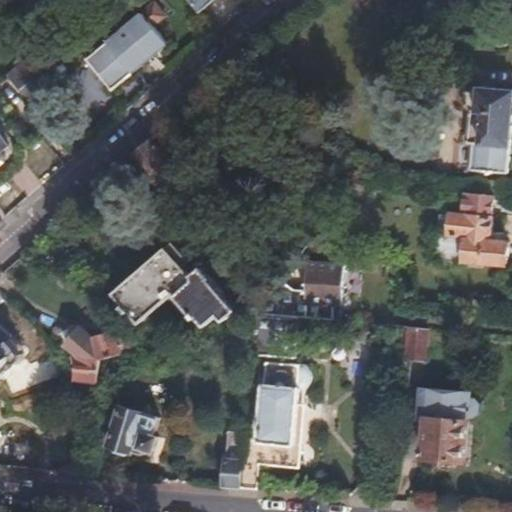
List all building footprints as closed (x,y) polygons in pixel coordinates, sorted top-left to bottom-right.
[(233,1),(232,0),(216,0),(210,5),(218,14),(233,1)] [(399,0),(378,0),(387,10),(399,0)] [(155,2),(88,59),(113,90),(168,44),(153,24),(165,15),(155,2)] [(39,68),(28,53),(7,70),(19,84),(30,75),(39,68)] [(30,75),(19,84),(38,108),(49,98),(30,75)] [(465,83),(464,96),(471,102),(467,136),(475,136),(473,163),(509,166),(511,137),(511,81),(472,78),(465,83)] [(150,140),(135,153),(162,182),(178,169),(150,140)] [(376,170),(360,168),(339,195),(356,197),(358,188),(373,190),(376,170)] [(458,262),(464,257),(507,261),(509,238),(491,237),(494,196),(465,193),(463,213),(452,211),(452,212),(440,211),(438,229),(432,233),(430,254),(435,259),(458,262)] [(145,322),(173,297),(166,289),(167,280),(183,265),(179,261),(186,253),(169,237),(113,289),(124,300),(120,303),(134,318),(138,315),(145,322)] [(166,289),(173,297),(181,292),(212,321),(224,310),(226,312),(237,303),(223,289),(224,285),(209,269),(207,271),(198,261),(195,264),(191,258),(183,265),(167,280),(166,289)] [(307,260),(303,300),(336,303),(340,263),(307,260)] [(295,316),(253,313),(250,350),(260,351),(293,353),(295,316)] [(77,376),(96,379),(98,358),(116,353),(110,332),(92,336),(80,324),(64,339),(79,354),(77,376)] [(424,325),(405,324),(402,354),(421,355),(424,325)] [(0,374),(1,373),(2,366),(0,363),(0,361),(7,356),(10,359),(17,358),(23,352),(21,346),(14,338),(7,344),(0,337),(0,374)] [(260,440),(241,439),(237,485),(258,487),(260,464),(291,467),(292,444),(295,444),(297,418),(302,419),(305,390),(299,389),(301,364),(268,360),(260,440)] [(424,456),(463,459),(467,420),(466,420),(466,417),(474,418),(480,413),(480,404),(476,398),(468,397),(469,394),(463,393),(461,392),(452,391),(450,392),(444,391),(442,390),(433,389),(431,390),(425,389),(422,415),(427,415),(424,456)] [(120,404),(106,444),(129,451),(132,443),(149,448),(154,434),(151,433),(157,416),(120,404)] [(226,430),(222,483),(237,485),(241,439),(242,432),(226,430)]
